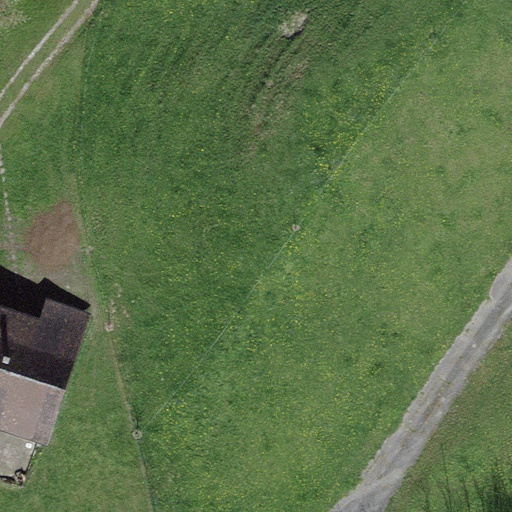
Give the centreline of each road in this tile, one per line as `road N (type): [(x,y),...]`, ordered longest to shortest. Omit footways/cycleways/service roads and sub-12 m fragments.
road 1 (track): [(511,310),(370,511)]
road 2 (track): [(0,138),(106,0)]
